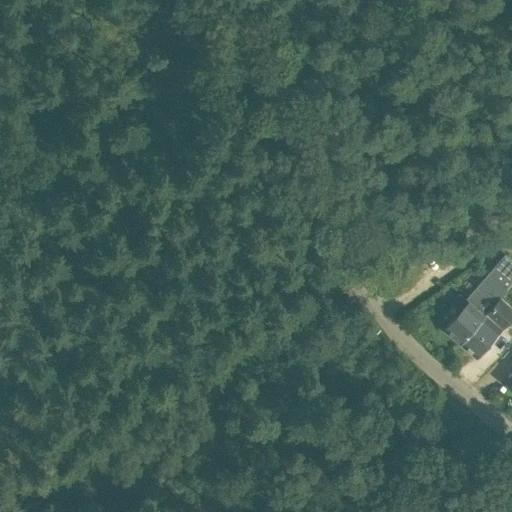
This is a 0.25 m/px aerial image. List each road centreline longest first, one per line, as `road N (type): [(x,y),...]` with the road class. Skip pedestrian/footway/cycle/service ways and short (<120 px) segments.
road 1 (unclassified): [(511,435),(361,300),(222,0)]
road 2 (track): [(361,300),(24,511)]
road 3 (track): [(511,223),(370,312)]
